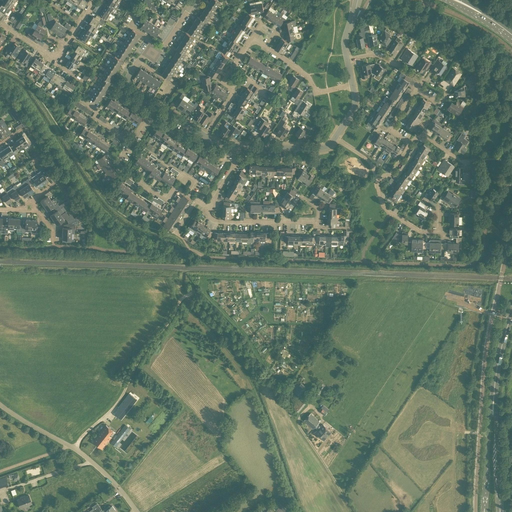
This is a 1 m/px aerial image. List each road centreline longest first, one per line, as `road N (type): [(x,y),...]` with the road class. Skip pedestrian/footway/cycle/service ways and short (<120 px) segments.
road 1 (track): [(271,323),(258,309),(237,327),(200,286),(206,279),(274,280),(350,283),(324,327),(315,324)]
road 2 (track): [(74,449),(123,394),(179,301),(200,286)]
road 3 (unclassified): [(137,511),(82,454),(0,405)]
